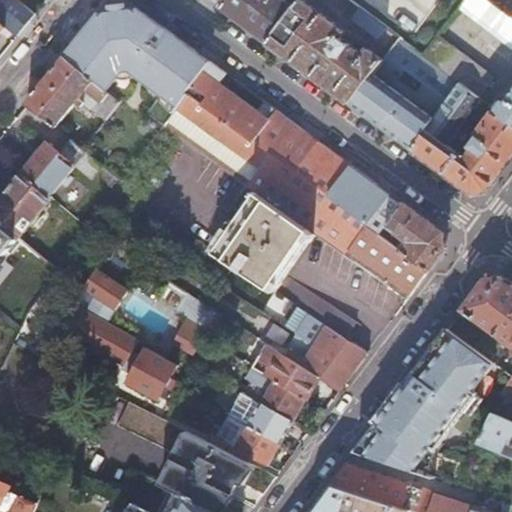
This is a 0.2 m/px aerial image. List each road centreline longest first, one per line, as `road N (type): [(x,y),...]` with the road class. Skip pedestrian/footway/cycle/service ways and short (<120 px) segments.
road 1 (residential): [(177,0),(488,230)]
road 2 (residential): [(278,511),(488,230)]
road 3 (residential): [(77,0),(0,96)]
